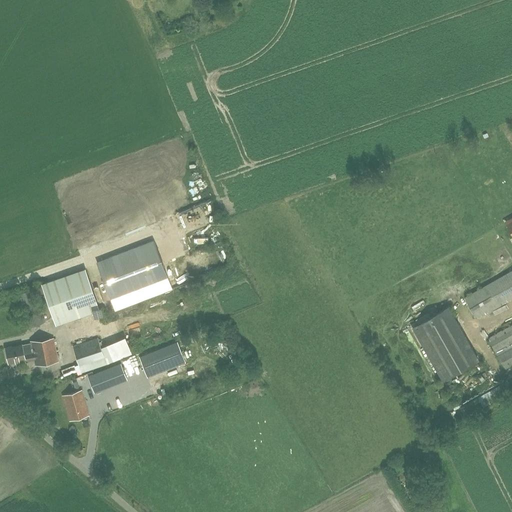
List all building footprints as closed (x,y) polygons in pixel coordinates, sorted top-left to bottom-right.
[(166,238),(162,241),(169,252),(174,249),(166,238)] [(172,289),(154,241),(97,263),(115,311),(172,289)] [(85,269),(41,284),(56,325),(100,310),(85,269)] [(477,319),(511,299),(511,298),(511,270),(465,298),(477,319)] [(17,294),(31,328),(45,322),(37,302),(32,288),(17,294)] [(477,360),(448,307),(412,327),(442,380),(477,360)] [(505,369),(511,364),(511,325),(488,339),(505,369)] [(72,348),(78,365),(104,357),(97,338),(72,348)] [(22,345),(5,349),(8,363),(25,360),(25,362),(34,360),(35,366),(58,362),(53,339),(30,341),(31,343),(22,345)] [(184,363),(177,344),(139,359),(147,377),(184,363)] [(88,377),(94,393),(127,380),(121,364),(88,377)] [(63,396),(70,421),(88,416),(81,391),(63,396)] [(479,409),(485,407),(481,398),(475,401),(479,409)]
